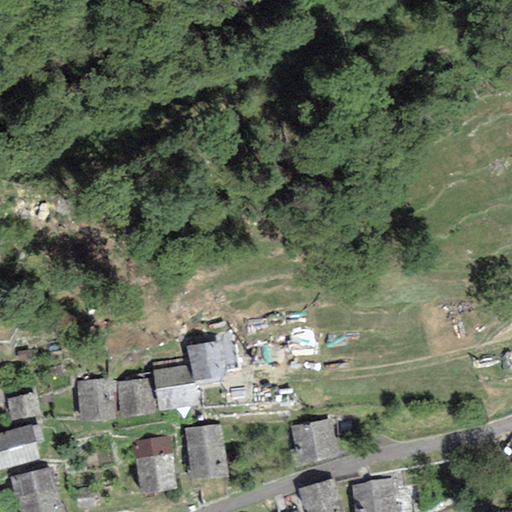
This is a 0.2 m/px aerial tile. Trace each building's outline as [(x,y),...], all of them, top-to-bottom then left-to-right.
[(220,338),(189,345),(197,379),(227,372),(220,338)] [(505,355),(499,356),(503,371),(511,368),(511,353),(511,350),(504,352),(505,355)] [(191,363),(154,369),(160,408),(197,402),(191,363)] [(148,376),(117,382),(123,414),(154,408),(148,376)] [(114,380),(77,382),(79,418),(116,416),(114,380)] [(36,390),(7,397),(13,418),(41,411),(36,390)] [(332,417),(291,425),(299,463),(340,454),(332,417)] [(29,422),(0,430),(0,466),(39,455),(29,422)] [(220,423),(182,429),(189,476),(228,470),(220,423)] [(168,437),(132,443),(141,493),(177,487),(168,437)] [(64,511),(52,465),(11,476),(20,511),(64,511)] [(343,511),(331,476),(299,487),(307,511),(343,511)] [(397,511),(393,477),(353,482),(357,511),(397,511)] [(76,491),(78,506),(96,504),(95,489),(76,491)]
